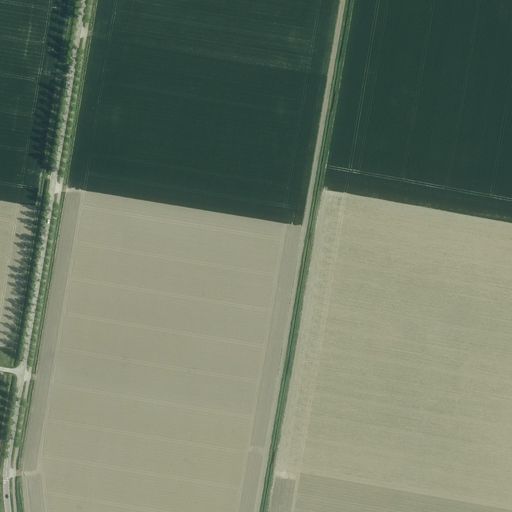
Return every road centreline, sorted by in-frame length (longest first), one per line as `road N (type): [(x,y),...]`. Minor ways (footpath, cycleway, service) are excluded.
road 1 (tertiary): [(8,511),(7,458),(83,0)]
road 2 (track): [(0,415),(68,0)]
